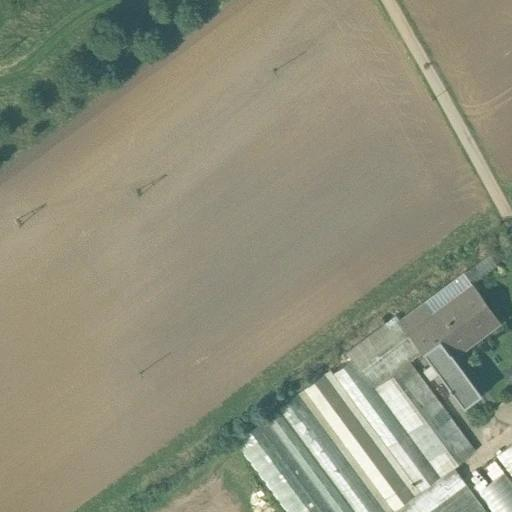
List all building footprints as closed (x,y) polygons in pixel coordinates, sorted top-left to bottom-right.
[(422,353),(432,365),(450,352),(478,331),(482,337),(499,323),(471,283),(454,296),(457,301),(433,318),(410,336),(422,353)] [(410,336),(433,318),(423,303),(399,321),(410,336)] [(395,316),(345,352),(352,360),(373,389),(410,361),(422,353),(410,336),(399,321),(395,316)] [(450,352),(432,365),(462,407),(480,394),(450,352)] [(333,374),(420,492),(439,478),(352,360),(333,374)] [(373,389),(439,478),(452,468),(476,451),(410,361),(373,389)] [(303,389),(394,511),(414,497),(324,374),(303,389)] [(277,409),(353,511),(383,511),(297,395),(277,409)] [(234,443),(286,511),(333,511),(264,420),(234,443)] [(511,442),(498,453),(511,472),(511,442)] [(481,511),(484,510),(452,468),(439,478),(420,492),(414,497),(394,511),(393,511),(481,511)] [(511,511),(511,477),(506,469),(480,488),(497,511),(511,511)]
